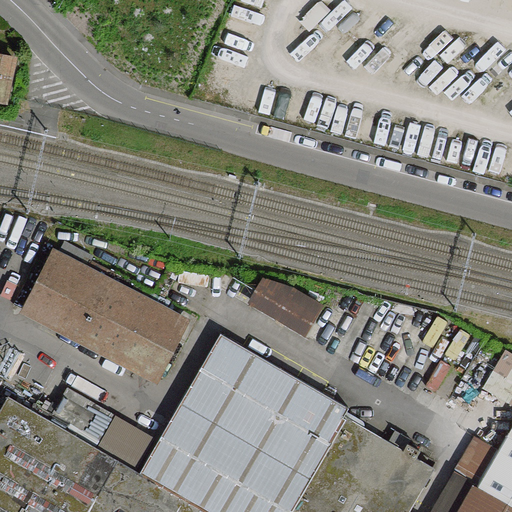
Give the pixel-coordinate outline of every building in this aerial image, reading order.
[(0,96),(3,98),(13,52),(0,48),(0,96)] [(51,247),(19,310),(156,378),(187,315),(51,247)] [(263,278),(250,301),(306,334),(322,306),(291,287),(263,278)] [(137,471),(6,395),(0,404),(0,511),(408,511),(434,468),(416,457),(420,449),(408,443),(411,439),(395,430),(389,441),(343,414),(347,406),(219,332),(137,471)] [(459,511),(475,485),(496,449),(475,436),(431,511),(459,511)] [(511,511),(511,506),(510,505),(475,485),(459,511),(511,511)]
